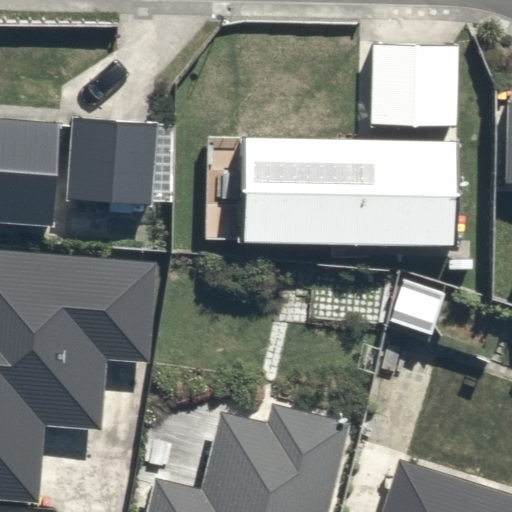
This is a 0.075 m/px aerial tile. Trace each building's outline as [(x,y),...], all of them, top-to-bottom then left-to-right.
[(361,121),(449,123),(450,43),(363,41),(361,121)] [(496,179),(511,179),(511,98),(498,98),(496,179)] [(53,118),(0,113),(0,215),(43,220),(53,118)] [(144,202),(150,119),(66,113),(60,196),(144,202)] [(448,243),(451,138),(240,133),(237,238),(448,243)] [(0,494),(34,497),(40,420),(95,425),(101,355),(143,359),(150,259),(0,246),(0,494)] [(400,278),(386,317),(426,332),(440,291),(400,278)] [(318,511),(342,419),(265,400),(260,420),(213,408),(194,485),(150,474),(140,511),(318,511)] [(511,511),(511,493),(391,455),(372,511),(511,511)]
